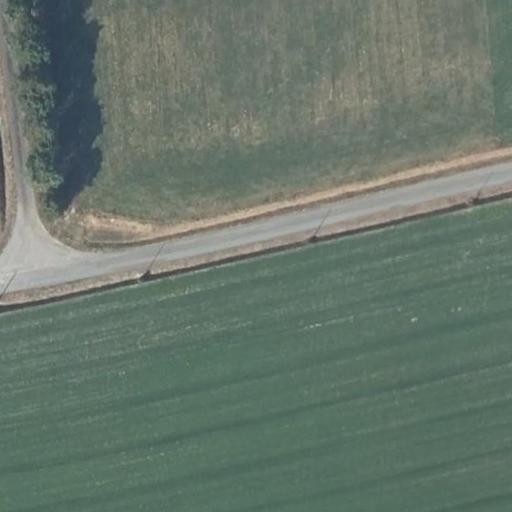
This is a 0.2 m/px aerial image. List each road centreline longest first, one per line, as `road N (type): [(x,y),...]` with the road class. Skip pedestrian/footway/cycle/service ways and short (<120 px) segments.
road 1 (unclassified): [(511,173),(330,218),(39,273)]
road 2 (unclassified): [(39,273),(2,0)]
